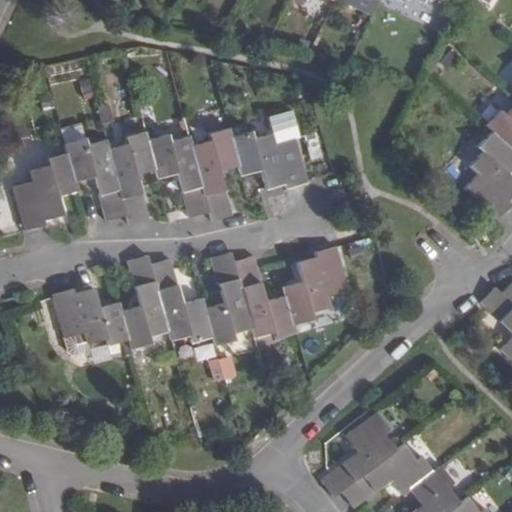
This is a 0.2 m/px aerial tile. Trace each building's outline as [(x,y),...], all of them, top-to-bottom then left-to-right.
[(486,126),(493,132),(511,149),(511,108),(506,115),(501,110),(486,126)] [(275,145),(296,139),(288,114),(269,119),(272,134),(275,145)] [(231,137),(228,128),(208,134),(210,141),(191,146),(209,212),(209,213),(211,222),(231,216),(225,190),(221,172),(239,167),(231,137)] [(155,170),(147,141),(145,132),(125,138),(126,143),(108,149),(126,216),(128,225),(148,219),(144,202),(138,174),(155,170)] [(286,188),(306,183),(296,139),(275,145),(272,134),(253,139),(251,132),(231,137),(239,167),(241,175),(261,170),(263,180),(265,188),(285,183),(286,188)] [(466,189),(478,201),(497,220),(511,204),(508,201),(511,196),(511,175),(510,173),(511,170),(511,149),(493,132),(479,147),(485,152),(470,167),(479,175),(466,189)] [(209,212),(191,146),(188,137),(170,141),(169,135),(147,141),(155,170),(158,178),(178,172),(182,192),(189,218),(209,213),(209,212)] [(108,149),(105,139),(87,145),(85,138),(64,144),(67,153),(75,181),(95,176),(99,195),(106,221),(126,216),(108,149)] [(12,188),(25,231),(45,225),(43,220),(63,215),(61,206),(58,196),(77,190),(75,181),(67,153),(46,159),(48,165),(29,171),(32,182),(12,188)] [(95,176),(75,181),(99,195),(95,176)] [(347,290),(336,254),(334,247),(314,252),(315,257),(296,263),(298,271),(302,282),(282,288),(284,295),(292,325),(313,319),(311,312),(330,307),(327,296),(347,290)] [(233,262),(233,261),(230,252),(210,258),(215,275),(223,303),(204,308),(212,337),(214,347),(236,341),(233,334),(251,329),(233,262)] [(150,265),(148,256),(127,261),(135,287),(140,306),(121,312),(128,340),(131,350),(152,344),(150,337),(168,332),(150,265)] [(295,334),(292,325),(284,295),(265,301),(260,282),(252,256),(233,261),(233,262),(251,329),(254,338),(273,333),(274,340),(295,334)] [(212,337),(204,308),(201,299),(183,304),(177,285),(170,259),(150,265),(168,332),(171,341),(190,335),(192,343),(212,337)] [(511,304),(511,282),(501,294),(511,304)] [(480,302),(488,309),(511,331),(511,339),(502,350),(511,359),(511,304),(501,294),(495,287),(480,302)] [(128,340),(121,312),(118,302),(98,307),(96,298),(94,289),(74,294),(73,289),(53,295),(64,338),(84,333),(87,344),(88,343),(107,338),(109,345),(128,340)] [(113,356),(109,345),(107,338),(88,343),(93,361),(113,356)] [(215,383),(238,377),(231,354),(208,361),(215,383)] [(359,452),(342,465),(320,481),(333,497),(341,492),(341,491),(396,449),(385,434),(390,430),(377,412),(346,435),(359,452)] [(411,489),(433,471),(421,455),(416,459),(404,443),(396,449),(341,491),(341,492),(353,508),(374,491),(392,480),(403,494),(411,489)] [(446,511),(460,502),(449,487),(455,482),(442,465),(433,471),(411,489),(423,505),(413,511),(446,511)] [(490,511),(487,508),(481,511),(469,495),(460,502),(446,511),(490,511)]
